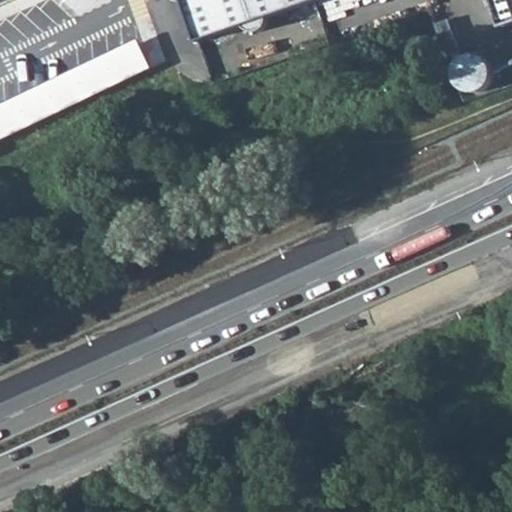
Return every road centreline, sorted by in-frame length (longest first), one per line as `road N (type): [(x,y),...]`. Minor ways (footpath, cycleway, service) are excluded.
road 1 (primary): [(0,474),(511,245)]
road 2 (primary): [(464,209),(0,418)]
